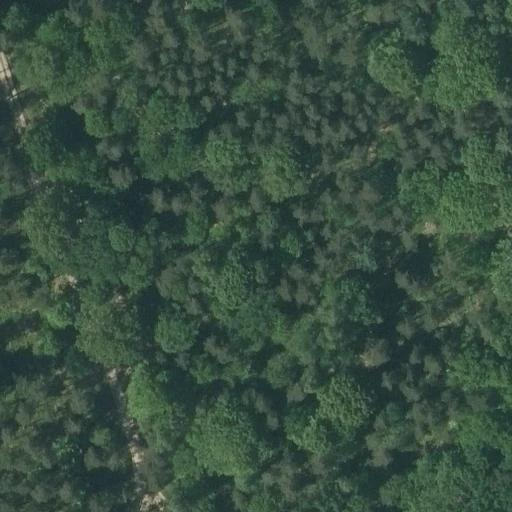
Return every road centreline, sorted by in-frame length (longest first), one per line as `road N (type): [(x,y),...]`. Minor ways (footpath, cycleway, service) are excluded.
road 1 (track): [(0,62),(130,440),(141,511)]
road 2 (track): [(360,511),(511,458)]
